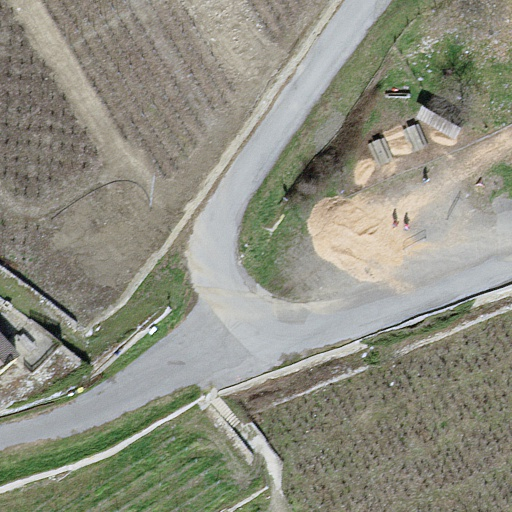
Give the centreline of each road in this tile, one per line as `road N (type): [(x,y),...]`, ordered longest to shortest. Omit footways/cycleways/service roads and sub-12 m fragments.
road 1 (unclassified): [(239,304),(216,260),(222,214),(367,0)]
road 2 (unclassified): [(511,261),(400,303),(317,323),(275,322),(239,304)]
road 3 (unclassified): [(0,436),(79,416),(136,388),(239,304)]
